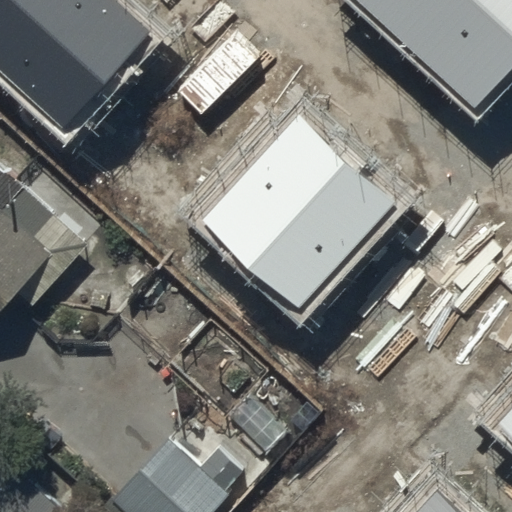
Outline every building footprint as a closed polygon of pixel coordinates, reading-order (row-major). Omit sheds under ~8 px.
[(358,0),(258,0),(314,50),(358,0)] [(147,37),(131,22),(55,105),(171,211),(245,129),(188,77),(212,51),(170,12),(147,37)] [(363,182),(313,137),(281,172),(331,217),(363,182)] [(0,288),(14,272),(35,291),(91,228),(0,146),(0,288)] [(315,409),(215,309),(170,355),(251,435),(228,457),(245,474),(267,452),(270,455),(315,409)] [(201,511),(231,478),(169,423),(115,486),(144,511),(201,511)] [(0,511),(43,511),(60,493),(0,439),(0,511)]
